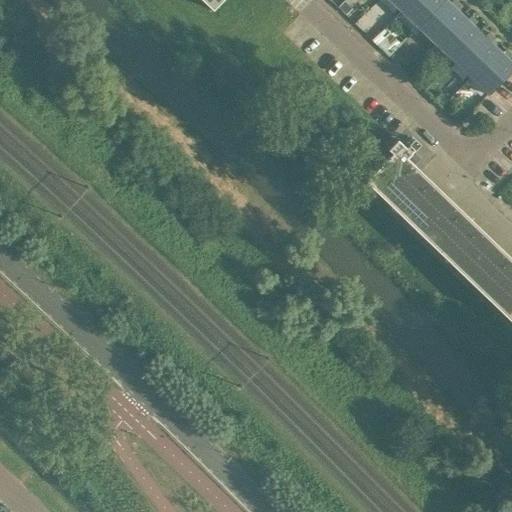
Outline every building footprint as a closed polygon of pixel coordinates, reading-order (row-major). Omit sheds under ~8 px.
[(200,0),(211,10),(219,0),(200,0)] [(389,0),(400,10),(409,0),(389,0)] [(443,0),(409,0),(400,10),(417,27),(443,0)] [(443,0),(417,27),(435,43),(461,16),(443,0)] [(344,3),(339,9),(347,18),(353,12),(344,3)] [(478,33),(461,16),(435,43),(452,60),(478,33)] [(452,60),(469,77),(496,49),(478,33),(452,60)] [(511,68),(511,65),(496,49),(469,77),(487,94),(511,68)] [(403,147),(395,140),(386,149),(390,153),(363,181),(510,321),(511,318),(511,261),(413,166),(416,163),(420,158),(412,150),(418,144),(412,138),(406,144),(403,147)]
